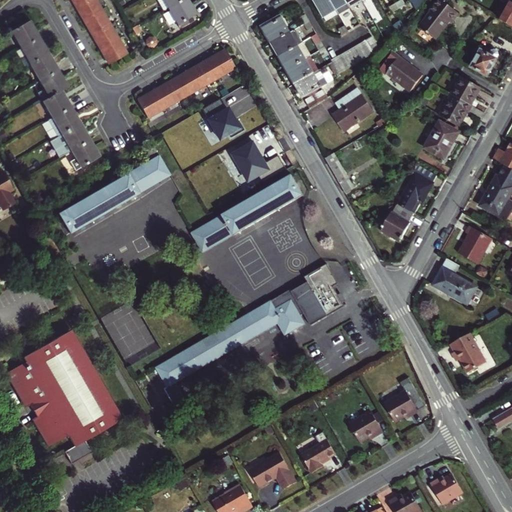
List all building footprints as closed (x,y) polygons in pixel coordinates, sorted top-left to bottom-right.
[(95,0),(84,0),(75,5),(83,20),(101,9),(95,0)] [(156,0),(163,10),(180,0),(156,0)] [(195,14),(186,0),(180,0),(163,10),(167,17),(172,15),(177,24),(195,14)] [(314,0),(326,22),(339,14),(330,0),(314,0)] [(330,0),(339,14),(350,8),(347,2),(346,0),(330,0)] [(396,4),(400,9),(406,5),(403,0),(396,4)] [(419,27),(435,39),(449,22),(451,23),(459,14),(441,0),(439,0),(430,12),(431,12),(419,27)] [(511,0),(508,0),(511,2),(506,10),(500,21),(511,27),(511,0)] [(400,9),(396,4),(389,7),(393,13),(400,9)] [(101,9),(83,20),(91,34),(109,24),(101,9)] [(372,18),(375,23),(382,19),(379,14),(372,18)] [(300,18),(303,25),(309,22),(305,15),(300,18)] [(272,43),(290,33),(282,20),(265,29),(272,43)] [(7,33),(16,50),(20,48),(38,38),(29,21),(7,33)] [(313,29),(309,22),(303,25),(307,32),(313,29)] [(109,24),(91,34),(100,49),(118,39),(109,24)] [(348,32),(345,27),(339,30),(342,35),(348,32)] [(272,43),(280,56),(297,46),(290,33),(272,43)] [(373,37),(369,39),(366,41),(367,42),(373,54),(375,56),(381,50),(373,37)] [(30,65),(48,54),(38,38),(20,48),(30,65)] [(100,49),(108,63),(126,53),(118,39),(100,49)] [(319,52),(324,49),(321,42),(315,45),(319,52)] [(366,59),(373,54),(367,42),(359,46),(366,59)] [(288,70),(305,60),(297,46),(280,56),(288,70)] [(359,46),(353,50),(360,62),(366,59),(359,46)] [(329,56),(324,49),(319,52),(323,59),(329,56)] [(346,54),(353,66),(360,62),(353,50),(346,54)] [(481,50),(471,68),(487,77),(497,59),(490,55),(481,50)] [(490,55),(497,59),(499,55),(499,52),(496,50),(493,51),(490,55)] [(225,51),(210,59),(220,77),(235,69),(225,51)] [(411,92),(423,76),(399,58),(400,57),(393,52),(379,71),(386,76),(387,74),(411,92)] [(461,54),(455,52),(452,58),(458,60),(461,54)] [(30,65),(39,81),(58,70),(48,54),(30,65)] [(347,70),(353,66),(346,54),(340,58),(347,70)] [(288,70),(296,83),(313,73),(320,70),(312,56),(305,60),(288,70)] [(332,62),(333,62),(340,74),(347,70),(340,58),(332,62)] [(210,59),(196,67),(206,85),(220,77),(210,59)] [(206,85),(196,67),(182,75),(192,93),(206,85)] [(58,70),(39,81),(49,98),(62,91),(68,87),(58,70)] [(337,77),(334,70),(328,73),(332,80),(337,77)] [(310,109),(327,98),(321,87),(313,73),(296,83),(304,98),(310,109)] [(192,93),(182,75),(167,84),(177,102),(192,93)] [(470,105),(480,88),(463,78),(453,95),(470,105)] [(177,102),(167,84),(152,92),(163,110),(177,102)] [(344,132),(374,112),(358,89),(340,102),(343,109),(333,116),(344,132)] [(70,106),(62,91),(49,98),(43,101),(52,117),(70,106)] [(137,101),(147,119),(163,110),(152,92),(137,101)] [(470,105),(453,95),(441,116),(458,126),(468,109),(471,111),(473,107),(470,105)] [(223,96),(201,109),(220,141),(242,127),(223,96)] [(402,113),(413,106),(409,99),(398,105),(402,113)] [(80,123),(70,106),(52,117),(48,120),(57,137),(80,123)] [(380,127),(388,122),(386,118),(377,123),(380,127)] [(459,133),(439,122),(425,148),(444,159),(459,133)] [(90,140),(80,123),(57,137),(62,145),(66,143),(71,151),(90,140)] [(279,156),(266,162),(254,137),(229,150),(247,184),(284,165),(279,156)] [(99,156),(90,140),(71,151),(81,167),(99,156)] [(150,142),(138,148),(146,162),(158,155),(150,142)] [(511,142),(506,152),(499,147),(493,158),(504,165),(511,168),(511,142)] [(326,158),(345,192),(355,187),(335,153),(328,157),(326,158)] [(169,175),(158,155),(146,162),(128,173),(140,192),(169,175)] [(415,175),(399,205),(414,214),(420,203),(422,204),(437,176),(418,165),(413,173),(415,175)] [(483,206),(506,219),(511,208),(511,201),(508,200),(511,192),(511,168),(504,165),(497,177),(488,193),(490,194),(483,206)] [(0,191),(11,185),(3,170),(0,171),(0,191)] [(140,192),(128,173),(57,214),(69,233),(140,192)] [(222,217),(233,236),(303,196),(292,177),(222,217)] [(14,189),(11,185),(0,191),(0,205),(3,211),(16,203),(10,192),(14,189)] [(414,214),(399,205),(398,207),(397,206),(393,213),(391,212),(381,231),(400,242),(411,223),(409,222),(414,214)] [(233,236),(222,217),(191,234),(203,253),(233,236)] [(492,238),(470,226),(466,232),(469,234),(458,253),(478,264),(492,238)] [(455,274),(459,266),(448,259),(433,285),(453,297),(454,295),(468,302),(476,287),(455,274)] [(167,388),(176,383),(278,324),(285,336),(305,324),(291,301),(275,309),(271,302),(156,369),(167,388)] [(489,322),(501,315),(497,308),(485,315),(489,322)] [(486,363),(470,333),(450,344),(454,352),(452,353),(456,361),(460,359),(463,364),(464,364),(469,372),(486,363)] [(116,422),(65,334),(17,362),(19,366),(0,377),(0,379),(19,411),(24,408),(31,420),(26,423),(42,450),(62,439),(68,450),(116,422)] [(176,383),(167,388),(164,389),(174,405),(185,399),(176,383)] [(410,417),(418,412),(406,392),(384,405),(394,422),(408,414),(410,417)] [(511,409),(494,419),(500,429),(511,421),(511,409)] [(349,425),(359,443),(373,435),(375,437),(383,432),(371,412),(349,425)] [(312,474),(324,467),(321,462),(336,454),(323,433),(316,437),(320,444),(301,455),(312,474)] [(284,489),(297,482),(280,453),(249,470),(259,487),(277,477),(284,489)] [(463,493),(452,473),(444,478),(443,476),(430,484),(442,505),(463,493)] [(240,511),(244,511),(253,507),(241,485),(225,493),(226,495),(213,502),(219,511),(236,511),(240,510),(240,511)] [(419,511),(421,511),(410,492),(403,496),(402,494),(388,502),(394,511),(419,511)]
